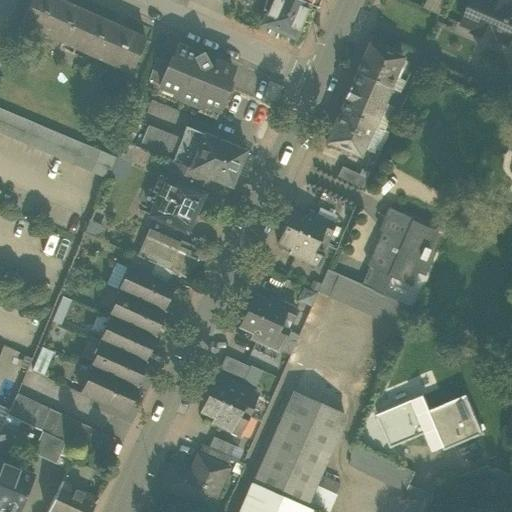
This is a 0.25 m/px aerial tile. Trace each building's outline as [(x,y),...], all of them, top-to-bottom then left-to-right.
[(30,0),(20,24),(75,49),(90,15),(56,0),(30,0)] [(293,38),(308,5),(292,0),(270,0),(260,23),(293,38)] [(427,0),(424,7),(440,13),(445,0),(427,0)] [(496,39),(507,44),(511,33),(511,1),(509,0),(473,0),(463,25),(474,30),(473,33),(495,42),(496,39)] [(145,40),(90,15),(75,49),(130,73),(145,40)] [(368,44),(355,75),(389,90),(403,59),(368,44)] [(204,105),(218,110),(228,88),(225,87),(232,69),(215,62),(209,65),(202,52),(194,57),(191,52),(178,47),(171,64),(168,63),(160,86),(159,86),(174,92),(175,98),(199,107),(204,105)] [(148,81),(160,86),(168,63),(155,58),(148,81)] [(391,90),(389,90),(355,75),(339,112),(373,127),(374,127),(391,90)] [(10,114),(0,109),(0,134),(1,135),(10,114)] [(359,158),(373,127),(339,112),(325,143),(359,158)] [(21,118),(10,114),(1,135),(12,139),(21,118)] [(31,123),(21,118),(12,139),(22,144),(31,123)] [(42,127),(31,123),(22,144),(33,148),(42,127)] [(171,161),(180,139),(147,125),(138,148),(171,161)] [(52,131),(42,127),(33,148),(43,153),(52,131)] [(172,163),(189,170),(203,134),(185,127),(183,133),(183,134),(172,163)] [(62,136),(52,131),(43,153),(53,157),(62,136)] [(246,151),(203,134),(189,170),(189,171),(208,178),(230,188),(246,151)] [(73,140),(62,136),(53,157),(64,161),(73,140)] [(83,145),(73,140),(64,161),(74,166),(83,145)] [(94,149),(83,145),(74,166),(85,170),(94,149)] [(104,154),(94,149),(85,170),(95,175),(104,154)] [(115,158),(104,154),(95,175),(106,179),(115,158)] [(166,161),(160,175),(201,194),(208,178),(189,171),(189,170),(172,163),(166,161)] [(336,178),(362,190),(367,179),(341,167),(336,178)] [(202,194),(201,194),(160,175),(159,175),(150,192),(158,196),(148,216),(184,232),(185,232),(202,194)] [(291,211),(283,227),(318,243),(322,234),(329,237),(334,226),(307,214),(305,218),(291,211)] [(393,277),(413,286),(424,260),(427,261),(431,251),(428,249),(435,231),(391,211),(367,266),(368,267),(393,277)] [(325,246),(318,243),(283,227),(276,243),(290,250),(289,253),(316,266),(325,246)] [(177,275),(187,280),(200,250),(180,241),(171,261),(181,266),(177,275)] [(133,268),(149,275),(154,265),(132,255),(126,268),(132,270),(133,268)] [(368,267),(360,285),(385,296),(393,277),(368,267)] [(121,294),(123,295),(158,310),(170,285),(149,275),(133,268),(132,270),(121,294)] [(317,291),(328,295),(337,275),(326,270),(326,271),(317,291)] [(360,285),(337,275),(328,295),(387,321),(387,320),(395,300),(385,296),(360,285)] [(160,311),(158,310),(123,295),(112,319),(114,320),(149,336),(160,311)] [(252,296),(245,312),(279,327),(283,319),(290,322),(295,311),(268,299),(266,303),(252,296)] [(387,320),(397,324),(405,304),(395,300),(387,320)] [(275,336),(279,327),(245,312),(237,328),(252,335),(250,338),(277,351),(282,339),(275,336)] [(151,336),(149,336),(114,320),(103,344),(105,345),(140,361),(151,336)] [(142,362),(140,361),(105,345),(94,370),(96,370),(131,386),(142,362)] [(221,369),(242,378),(247,367),(227,358),(221,369)] [(133,387),(131,386),(96,370),(84,396),(121,413),(133,387)] [(213,381),(206,396),(240,412),(244,404),(251,407),(256,396),(229,384),(227,387),(213,381)] [(6,415),(18,420),(27,399),(17,394),(16,393),(6,415)] [(292,395),(252,487),(303,509),(317,477),(343,417),(292,395)] [(440,442),(444,451),(482,434),(466,395),(429,411),(423,396),(377,415),(390,448),(424,434),(429,447),(440,442)] [(236,420),(240,412),(206,396),(198,412),(213,419),(211,423),(238,435),(244,424),(236,420)] [(38,404),(27,399),(18,420),(28,425),(38,404)] [(49,409),(38,404),(28,425),(39,430),(49,409)] [(60,414),(49,409),(39,430),(41,431),(50,435),(60,414)] [(71,419),(60,414),(50,435),(61,440),(71,419)] [(81,423),(71,419),(61,440),(64,442),(72,445),(81,423)] [(92,428),(81,423),(72,445),(82,450),(92,428)] [(0,431),(0,461),(4,463),(16,434),(17,433),(2,427),(0,431)] [(103,433),(92,428),(82,450),(93,455),(103,433)] [(56,460),(64,442),(61,440),(50,435),(41,431),(31,453),(55,464),(56,460)] [(114,438),(103,433),(93,455),(104,460),(114,438)] [(213,435),(207,448),(227,457),(233,444),(213,435)] [(222,468),(227,457),(207,448),(202,445),(197,456),(222,468)] [(347,466),(406,492),(414,472),(356,446),(347,466)] [(160,487),(201,505),(206,495),(214,498),(227,470),(222,468),(197,456),(189,473),(170,465),(160,487)] [(17,511),(33,475),(4,463),(0,461),(0,511),(2,511),(17,511)] [(68,465),(60,483),(83,494),(92,476),(68,465)] [(452,486),(503,506),(511,485),(511,476),(495,469),(490,470),(488,465),(455,478),(452,486)] [(424,477),(414,472),(406,492),(415,496),(423,477),(424,477)] [(309,511),(323,511),(335,485),(317,477),(303,509),(310,511),(309,511)] [(89,511),(96,500),(83,494),(60,483),(46,511),(89,511)] [(309,511),(310,511),(303,509),(252,487),(251,486),(239,511),(309,511)]
